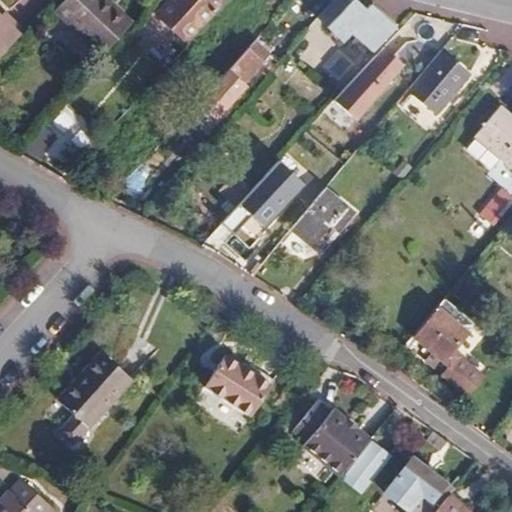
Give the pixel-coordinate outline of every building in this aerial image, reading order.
[(108,0),(61,0),(55,7),(102,51),(130,21),(108,0)] [(222,0),(169,0),(156,15),(184,41),(222,0)] [(364,10),(352,0),(325,28),(342,43),(350,34),(369,51),(394,25),(369,5),(364,10)] [(0,50),(27,23),(8,5),(3,10),(0,7),(0,50)] [(267,54),(252,40),(227,69),(231,73),(212,93),(224,103),(243,84),(241,82),(267,54)] [(467,76),(438,51),(405,89),(434,114),(467,76)] [(511,112),(501,101),(475,126),(511,165),(511,112)] [(39,156),(45,143),(70,155),(86,122),(55,107),(32,153),(39,156)] [(237,201),(248,207),(242,216),(266,230),(298,179),(263,158),(237,201)] [(511,197),(500,187),(485,205),(496,214),(511,197)] [(321,188),(288,226),(317,251),(350,213),(321,188)] [(200,247),(215,256),(242,213),(227,204),(200,247)] [(443,297),(435,305),(466,331),(473,322),(443,297)] [(466,331),(435,305),(411,334),(431,350),(426,356),(443,370),(467,391),(482,375),(458,354),(451,348),(466,331)] [(78,374),(80,376),(58,401),(86,427),(130,379),(99,351),(78,374)] [(267,383),(221,354),(202,385),(247,414),(267,383)] [(281,393),(272,404),(285,415),(295,403),(281,393)] [(329,411),(315,399),(291,429),(305,440),(329,411)] [(331,408),(329,411),(305,440),(302,445),(339,475),(368,438),(331,408)] [(389,455),(371,441),(342,478),(360,493),(389,455)] [(455,487),(411,454),(381,495),(403,511),(404,511),(418,494),(438,509),(449,495),(455,487)] [(54,511),(55,511),(18,477),(0,496),(0,511),(54,511)] [(469,511),(449,495),(438,509),(435,511),(469,511)]
